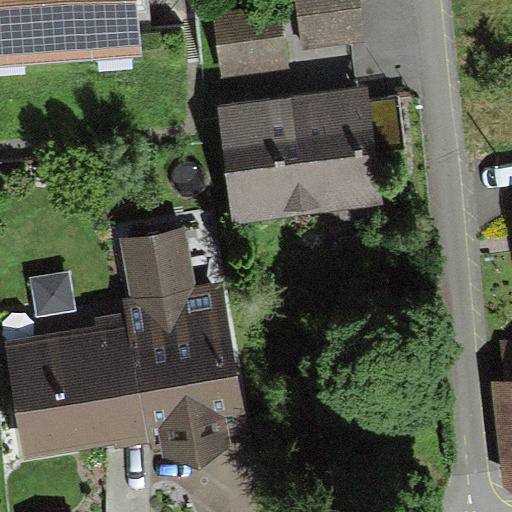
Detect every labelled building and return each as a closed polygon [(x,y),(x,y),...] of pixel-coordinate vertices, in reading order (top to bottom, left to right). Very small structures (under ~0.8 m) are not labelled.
[(0,0),(0,65),(143,57),(138,0),(0,0)] [(356,42),(352,0),(290,0),(295,48),(356,42)] [(277,75),(269,12),(211,20),(219,83),(277,75)] [(363,94),(219,114),(233,223),(379,204),(373,155),(403,151),(397,103),(364,107),(363,94)] [(124,313),(146,440),(162,437),(166,458),(230,446),(224,415),(243,411),(221,288),(195,292),(184,233),(122,244),(132,297),(122,299),(124,313)] [(71,272),(33,277),(39,315),(76,309),(71,272)] [(146,440),(124,313),(96,318),(98,328),(5,343),(24,460),(146,440)] [(502,387),(489,388),(495,484),(511,496),(511,342),(499,343),(502,387)]
